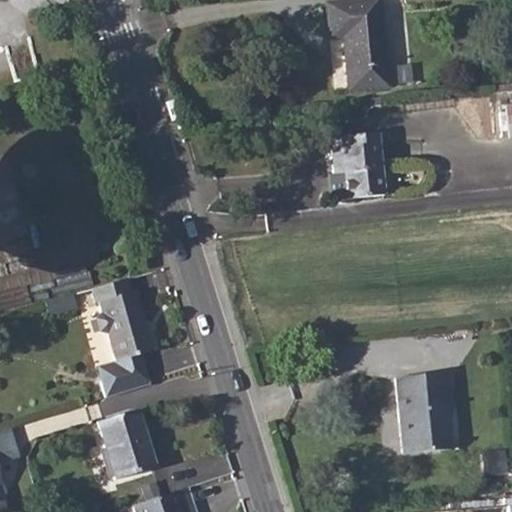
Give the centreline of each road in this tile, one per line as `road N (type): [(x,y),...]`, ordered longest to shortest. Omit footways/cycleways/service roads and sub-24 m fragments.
road 1 (residential): [(176,220),(511,196)]
road 2 (tertiary): [(269,511),(176,220)]
road 3 (tertiary): [(176,220),(109,0)]
